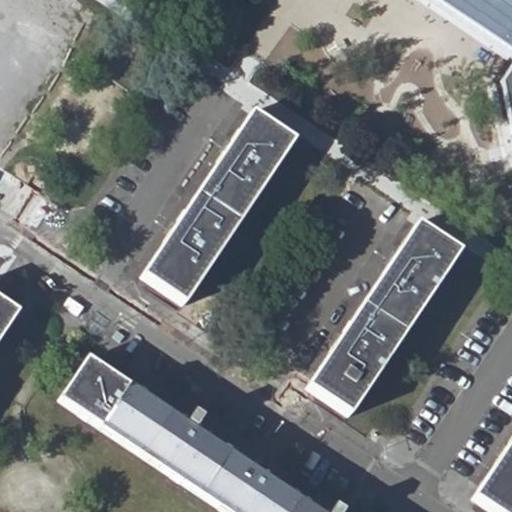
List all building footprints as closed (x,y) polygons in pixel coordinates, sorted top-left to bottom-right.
[(511,2),(508,0),(374,0),(421,48),(445,12),(511,58),(511,67),(502,81),(511,138),(511,2)] [(290,141),(247,112),(141,278),(182,306),(290,141)] [(456,253),(415,226),(307,389),(347,417),(456,253)] [(0,511),(0,336),(15,314),(0,304),(0,511)] [(218,511),(330,511),(319,504),(312,511),(308,511),(205,442),(211,432),(176,408),(169,419),(84,362),(56,404),(218,511)] [(511,511),(511,440),(473,500),(490,511),(511,511)]
